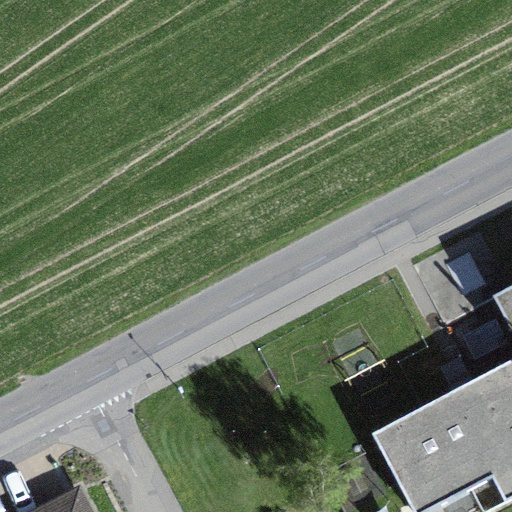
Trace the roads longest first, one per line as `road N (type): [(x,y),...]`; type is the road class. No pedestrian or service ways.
road 1 (tertiary): [(84,381),(511,157)]
road 2 (residential): [(84,381),(155,511)]
